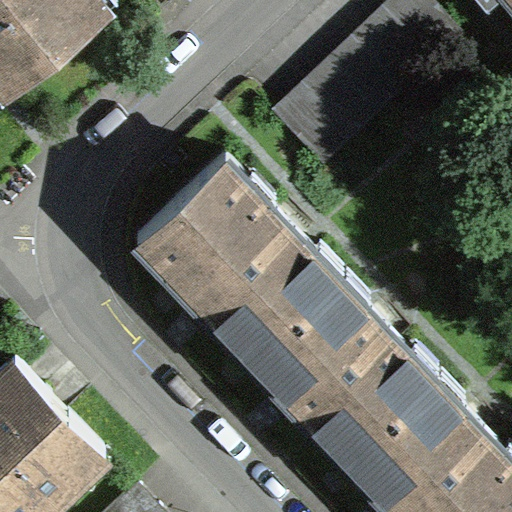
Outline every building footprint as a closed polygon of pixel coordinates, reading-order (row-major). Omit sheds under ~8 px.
[(108,3),(106,0),(0,0),(0,76),(7,85),(52,48),(108,3)] [(394,0),(379,15),(349,44),(392,89),(460,24),(437,0),(394,0)] [(323,154),(392,89),(349,44),(312,79),(280,109),(323,154)] [(286,313),(288,316),(340,266),(226,146),(137,230),(205,300),(250,347),(286,313)] [(386,418),(383,415),(434,366),(340,266),(288,316),(286,313),(250,347),(287,386),(350,452),(386,418)] [(0,511),(30,511),(105,441),(16,347),(0,362),(0,511)] [(511,511),(511,446),(434,366),(383,415),(386,418),(350,452),(385,489),(406,511),(511,511)] [(100,511),(172,511),(163,501),(138,476),(100,511)]
